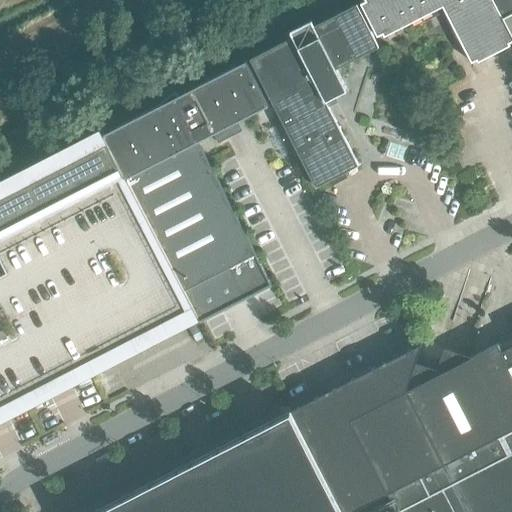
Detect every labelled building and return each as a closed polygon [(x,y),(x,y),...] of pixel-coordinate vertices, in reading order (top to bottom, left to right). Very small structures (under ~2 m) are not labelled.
[(511,34),(503,17),(494,0),(366,0),(367,0),(361,3),(378,36),(383,33),(385,36),(443,6),(472,62),(477,59),(479,61),(511,45),(509,42),(511,41),(511,34)] [(511,0),(494,0),(503,17),(511,12),(511,0)] [(356,93),(344,68),(342,66),(379,47),(357,4),(315,25),(312,20),(290,31),(293,37),(251,59),(316,187),(359,165),(329,106),(356,93)] [(511,12),(503,17),(511,34),(511,12)] [(106,133),(105,133),(105,134),(148,217),(201,320),(204,318),(223,309),(242,300),(246,297),(254,293),(272,284),(256,254),(238,217),(205,154),(198,139),(212,132),(236,120),(244,116),(269,103),(247,60),(143,114),(106,133)] [(0,413),(117,353),(118,356),(134,348),(132,345),(195,313),(199,322),(200,321),(201,321),(201,320),(148,217),(105,134),(0,187),(0,413)] [(407,390),(350,419),(388,493),(392,501),(393,503),(374,511),(511,511),(511,336),(470,358),(464,360),(464,361),(443,354),(435,375),(414,368),(407,390)] [(349,511),(388,493),(350,419),(407,390),(414,368),(422,343),(422,342),(410,349),(296,407),(290,410),(289,411),(289,412),(274,420),(273,419),(271,420),(271,421),(246,434),(246,433),(244,434),(244,435),(219,448),(219,447),(217,448),(217,449),(192,462),(192,461),(190,462),(190,463),(179,469),(178,468),(176,469),(176,470),(152,483),(151,482),(149,483),(149,484),(125,496),(124,496),(122,497),(122,498),(98,510),(97,510),(95,511),(94,511),(349,511)]
